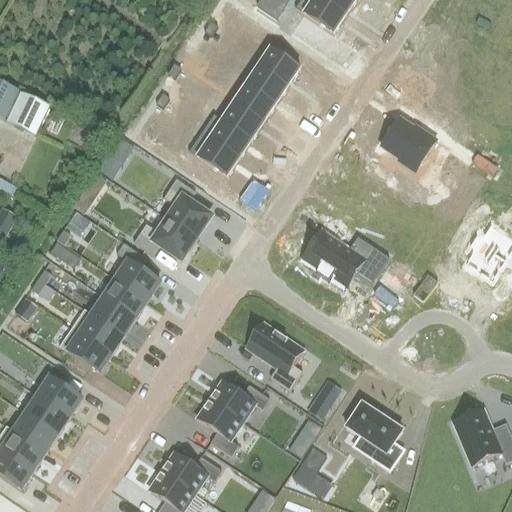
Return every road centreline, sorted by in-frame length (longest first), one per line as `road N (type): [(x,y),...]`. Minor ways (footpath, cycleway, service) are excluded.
road 1 (residential): [(240,269),(426,0)]
road 2 (residential): [(76,511),(240,269)]
road 3 (residential): [(382,364),(240,269)]
road 4 (residential): [(483,366),(465,328),(446,319),(408,331),(382,364)]
